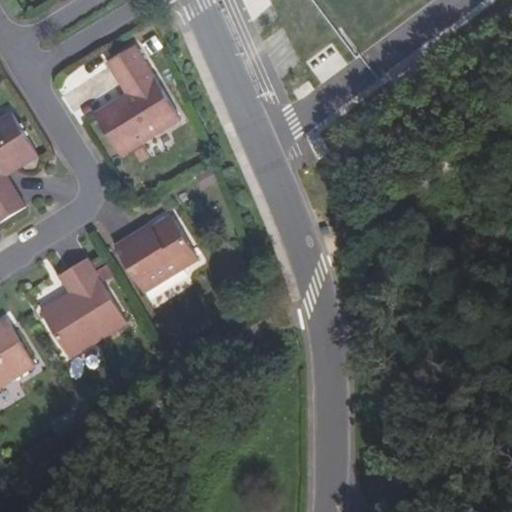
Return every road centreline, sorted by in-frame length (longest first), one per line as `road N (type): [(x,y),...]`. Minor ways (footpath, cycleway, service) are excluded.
road 1 (residential): [(330,511),(331,360),(319,280),(200,0)]
road 2 (residential): [(0,263),(85,209),(91,184),(30,70)]
road 3 (residential): [(30,70),(148,0)]
